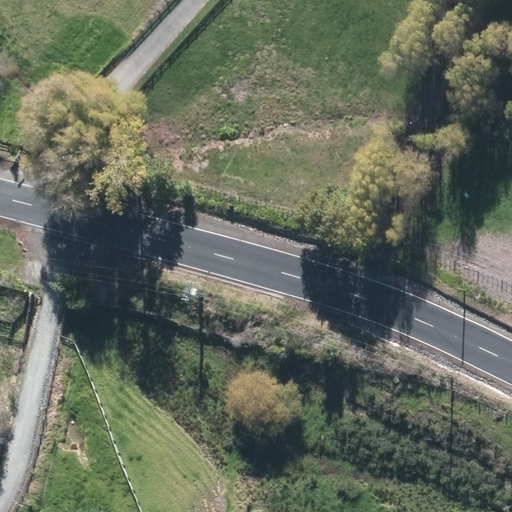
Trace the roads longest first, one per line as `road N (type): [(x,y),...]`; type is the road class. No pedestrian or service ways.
road 1 (unclassified): [(511,358),(313,276),(35,205)]
road 2 (residential): [(35,205),(52,160),(185,0)]
